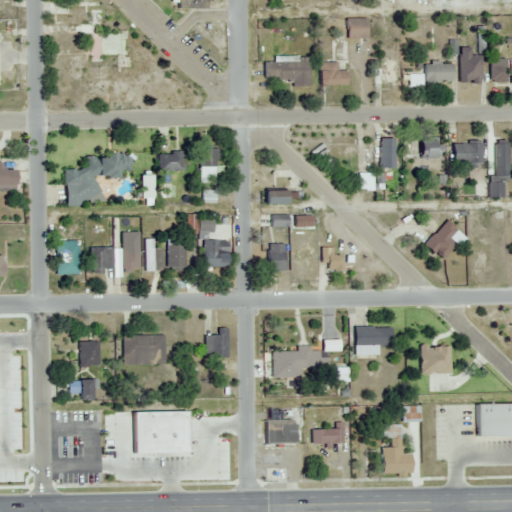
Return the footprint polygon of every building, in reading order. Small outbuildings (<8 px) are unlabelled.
[(174,0),(175,8),(204,8),(204,0),(174,0)] [(344,20),(344,39),(365,39),(365,20),(344,20)] [(117,21),(87,22),(87,80),(117,80),(117,21)] [(469,57),(469,49),(458,49),(458,83),(480,83),(480,57),(469,57)] [(374,85),(397,85),(397,59),(381,59),(381,70),(374,70),(374,85)] [(488,83),(505,83),(505,60),(488,60),(488,83)] [(344,72),(336,72),(336,64),(317,64),(317,87),(344,87),(344,72)] [(422,65),(422,83),(450,83),(450,65),(422,65)] [(393,169),(393,138),(377,138),(377,169),(393,169)] [(426,169),(426,162),(439,162),(439,140),(417,140),(416,169),(426,169)] [(508,181),(507,141),(493,142),(494,184),(483,184),(483,197),(501,197),(501,181),(508,181)] [(451,143),(451,164),(481,164),(481,143),(451,143)] [(198,183),(212,183),(212,172),(217,172),(217,149),(198,149),(198,183)] [(182,171),(182,152),(156,152),(156,171),(182,171)] [(64,202),(96,200),(95,179),(117,178),(116,153),(83,155),(84,170),(62,170),(64,202)] [(0,166),(0,184),(11,184),(11,166),(0,166)] [(283,203),(283,190),(261,190),(261,203),(283,203)] [(286,215),(269,215),(269,228),(286,227),(286,215)] [(186,230),(211,230),(212,218),(187,217),(186,230)] [(422,245),(440,261),(455,245),(448,239),(456,230),(445,220),(422,245)] [(160,247),(154,247),(154,239),(143,239),(143,271),(160,271),(160,247)] [(55,275),(78,275),(78,240),(55,240),(55,275)] [(201,267),(225,267),(225,240),(201,240),(201,267)] [(267,271),(282,271),(282,244),(267,244),(267,271)] [(166,271),(184,271),(184,245),(166,245),(166,271)] [(121,272),(137,272),(137,246),(121,246),(121,272)] [(324,271),(342,266),(339,254),(332,256),(329,246),(318,249),(324,271)] [(111,248),(89,248),(89,270),(111,270),(111,248)] [(294,255),(294,270),(308,270),(308,255),(294,255)] [(216,335),(203,336),(203,358),(225,358),(225,328),(215,328),(216,335)] [(389,328),(352,328),(352,346),(389,346),(389,328)] [(0,409),(21,409),(21,330),(0,330),(0,409)] [(162,365),(162,336),(121,336),(122,365),(162,365)] [(77,342),(77,366),(97,366),(97,342),(77,342)] [(448,374),(448,346),(418,346),(418,374),(448,374)] [(300,378),(299,367),(318,367),(318,352),(310,352),(310,350),(270,350),(270,378),(300,378)] [(91,380),(77,380),(77,400),(91,400),(91,380)] [(473,436),(511,435),(511,403),(473,404),(473,436)] [(418,407),(401,407),(401,423),(418,423),(418,407)] [(264,447),(294,447),(294,422),(264,422),(264,447)] [(310,429),(310,444),(341,444),(341,429),(310,429)] [(175,444),(175,460),(219,460),(217,444),(175,444)] [(409,454),(399,454),(399,447),(380,446),(380,475),(409,475),(409,454)]
